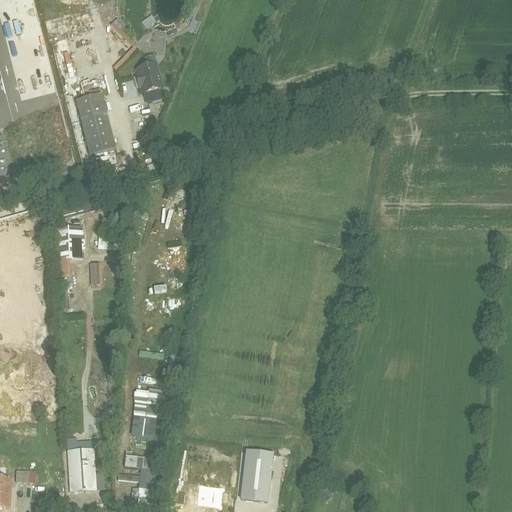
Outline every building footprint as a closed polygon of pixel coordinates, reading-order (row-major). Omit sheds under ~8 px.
[(119,72),(142,48),(123,30),(128,25),(120,18),(111,27),(133,47),(114,67),(119,72)] [(155,62),(135,67),(142,92),(161,87),(155,62)] [(164,96),(161,87),(142,92),(144,101),(164,96)] [(76,99),(91,156),(115,149),(101,93),(76,99)] [(85,227),(56,229),(59,277),(72,276),(71,260),(87,259),(85,227)] [(100,237),(100,251),(118,251),(118,237),(100,237)] [(92,285),(101,285),(101,265),(92,265),(92,285)] [(120,334),(111,343),(118,350),(127,341),(120,334)] [(121,359),(113,350),(104,358),(111,367),(116,363),(121,359)] [(132,438),(156,441),(159,423),(163,423),(167,395),(151,392),(151,395),(138,393),(132,438)] [(78,440),(69,441),(73,495),(107,493),(103,443),(79,444),(78,440)] [(271,506),(276,457),(248,454),(242,503),(271,506)] [(128,501),(127,511),(154,511),(160,460),(126,457),(125,468),(143,470),(142,480),(121,478),(120,482),(141,484),(140,491),(134,491),(133,501),(128,501)] [(28,471),(17,471),(17,483),(28,483),(28,471)] [(0,507),(10,508),(11,478),(0,477),(0,507)] [(328,502),(334,496),(328,490),(322,496),(328,502)]
